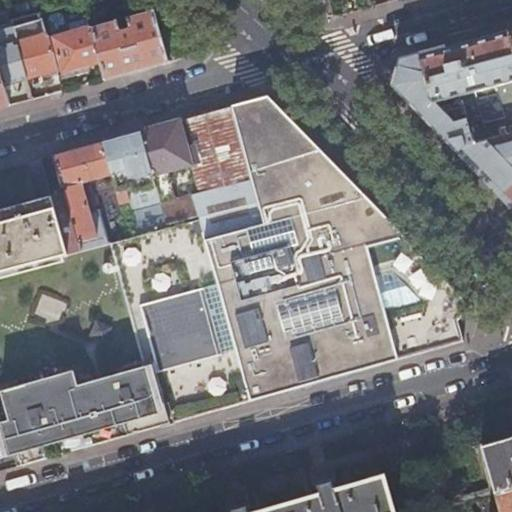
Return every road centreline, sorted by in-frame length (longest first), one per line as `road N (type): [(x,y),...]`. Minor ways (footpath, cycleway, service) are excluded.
road 1 (residential): [(0,501),(511,355)]
road 2 (secondary): [(291,62),(511,282)]
road 3 (residential): [(291,62),(0,140)]
road 4 (residential): [(511,1),(291,62)]
